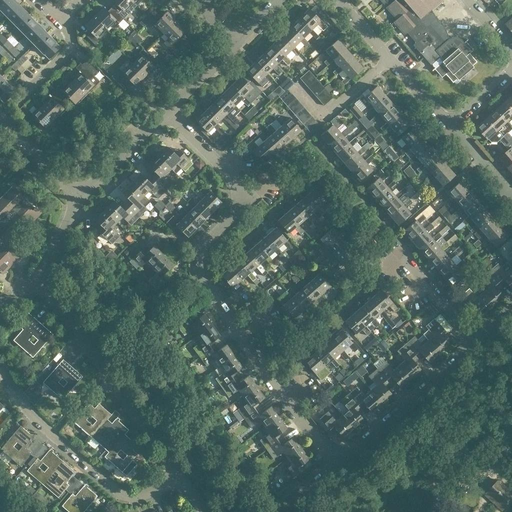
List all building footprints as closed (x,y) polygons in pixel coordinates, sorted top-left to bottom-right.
[(18,6),(12,0),(6,0),(0,6),(0,9),(7,17),(18,6)] [(112,0),(116,4),(111,8),(121,19),(123,20),(137,6),(130,0),(112,0)] [(462,42),(449,40),(432,12),(443,2),(441,0),(380,0),(381,1),(381,2),(384,6),(386,4),(388,7),(386,9),(392,15),(393,14),(398,19),(394,23),(394,24),(395,22),(400,28),(399,29),(405,36),(407,34),(416,44),(413,46),(431,66),(441,57),(444,61),(432,71),(433,72),(436,69),(443,77),(445,75),(453,84),(460,77),(461,78),(471,69),(470,69),(477,62),(469,54),(471,52),(464,44),(468,41),(467,40),(463,44),(462,43),(463,42),(462,42)] [(27,15),(18,6),(7,17),(16,26),(27,15)] [(98,13),(93,17),(106,29),(110,25),(114,28),(123,20),(121,19),(111,8),(107,12),(103,8),(102,8),(101,6),(96,11),(98,13)] [(309,9),(300,18),(312,30),(317,25),(323,31),(327,27),(321,21),(321,20),(325,16),(319,10),(315,15),(309,9)] [(167,12),(162,17),(158,12),(147,23),(156,32),(158,30),(163,35),(176,22),(172,17),(173,16),(169,11),(167,13),(167,12)] [(36,25),(27,15),(16,26),(25,35),(36,25)] [(97,38),(106,29),(93,17),(89,21),(88,19),(83,24),(85,25),(84,26),(89,30),(85,35),(95,45),(99,41),(97,38)] [(303,39),(303,38),(309,33),(315,39),(318,36),(312,30),(300,18),(291,27),(303,39)] [(176,48),(185,40),(180,35),(185,31),(185,30),(186,29),(182,24),(180,26),(176,22),(163,35),(168,40),(163,44),(176,57),(181,53),(176,48)] [(45,34),(36,25),(25,35),(34,45),(45,34)] [(291,27),(282,35),(294,47),(300,41),(306,47),(309,45),(303,38),(303,39),(291,27)] [(45,34),(34,45),(43,54),(48,59),(59,48),(54,43),(45,34)] [(282,35),(273,44),(285,56),(291,50),(297,56),(300,53),(294,47),(282,35)] [(9,51),(14,47),(8,41),(3,45),(9,51)] [(333,61),(346,50),(338,41),(325,52),(331,58),(324,64),(327,67),(334,62),(333,61)] [(273,44),(264,53),(276,65),(282,59),(288,65),(291,62),(285,56),(273,44)] [(14,47),(9,51),(15,58),(20,53),(14,47)] [(141,56),(131,65),(144,78),(148,73),(150,75),(154,70),(153,69),(149,64),(153,59),(143,49),(138,54),(141,56)] [(333,61),(334,62),(339,68),(333,73),(335,77),(342,71),(355,60),(346,50),(333,61)] [(7,53),(3,58),(9,64),(14,59),(7,53)] [(264,53),(255,62),(267,74),(273,68),(279,74),(282,71),(276,65),(264,53)] [(23,55),(17,61),(21,66),(27,60),(23,55)] [(342,71),(347,77),(341,83),(344,86),(350,81),(363,69),(355,60),(342,71)] [(21,66),(17,61),(11,67),(15,72),(21,66)] [(246,71),(258,83),(264,77),(270,83),(273,80),(267,74),(255,62),(246,71)] [(303,68),(305,67),(301,63),(296,67),(302,73),(305,71),(303,68)] [(81,73),(72,82),(85,94),(89,90),(90,91),(99,82),(93,76),(80,64),(76,68),(81,73)] [(144,78),(131,65),(123,74),(121,71),(116,76),(126,86),(130,82),(135,86),(137,87),(141,83),(140,82),(144,78)] [(304,84),(313,76),(309,72),(300,79),(304,84)] [(241,76),(232,85),(244,97),(250,91),(256,98),(263,91),(247,76),(244,79),(241,76)] [(317,81),(313,76),(304,84),(308,88),(317,81)] [(0,77),(0,99),(3,102),(14,92),(8,87),(9,87),(0,77)] [(272,99),(295,85),(291,80),(268,94),(272,99)] [(317,81),(308,88),(311,93),(320,85),(317,81)] [(57,86),(53,91),(63,101),(68,96),(75,103),(77,105),(82,100),(80,98),(85,94),(72,82),(63,92),(57,86)] [(235,106),(241,100),(247,106),(250,103),(244,97),(232,85),(223,94),(235,106)] [(320,85),(311,93),(315,97),(324,90),(320,85)] [(366,107),(364,110),(366,113),(373,108),(386,97),(377,87),(364,98),(370,104),(366,107)] [(283,102),(291,94),(287,90),(279,97),(283,102)] [(328,94),(324,90),(315,97),(320,102),(328,94)] [(51,97),(42,106),(55,119),(58,115),(60,116),(65,112),(63,110),(64,110),(59,105),(63,101),(53,91),(49,95),(51,97)] [(236,125),(236,124),(239,121),(235,116),(240,111),(235,106),(223,94),(214,103),(236,125)] [(291,94),(283,102),(287,107),(295,99),(291,94)] [(332,99),(328,94),(320,102),(323,107),(332,99)] [(386,97),(373,108),(378,114),(372,120),(375,123),(381,117),(394,106),(386,97)] [(299,103),(295,99),(287,107),(291,111),(299,103)] [(498,110),(497,111),(508,122),(511,118),(511,107),(507,102),(503,105),(501,104),(496,108),(498,110)] [(205,112),(217,124),(223,118),(236,131),(239,128),(236,124),(236,125),(214,103),(205,112)] [(303,108),(299,103),(291,111),(295,116),(303,108)] [(50,123),(55,119),(42,106),(33,115),(31,113),(26,117),(37,127),(41,123),(45,127),(46,127),(48,129),(52,125),(50,123)] [(355,106),(350,110),(359,120),(366,113),(364,110),(360,113),(355,106)] [(387,124),(381,129),(383,132),(389,127),(402,116),(394,106),(381,117),(387,124)] [(307,113),(303,108),(295,116),(299,120),(307,113)] [(257,117),(260,121),(270,113),(266,109),(257,117)] [(508,122),(497,111),(488,119),(500,132),(504,129),(502,127),(508,122)] [(208,133),(213,127),(221,135),(220,136),(226,142),(231,137),(217,124),(205,112),(196,121),(208,133)] [(307,113),(299,120),(303,125),(311,117),(307,113)] [(404,114),(402,116),(389,127),(395,133),(388,139),(391,142),(398,136),(411,125),(407,122),(409,120),(404,114)] [(281,127),(292,140),(301,132),(290,119),(284,124),(279,117),(275,121),(281,127)] [(311,117),(303,125),(307,129),(315,122),(311,117)] [(320,136),(323,140),(321,141),(325,146),(327,144),(328,146),(340,134),(335,129),(342,123),(339,119),(320,136)] [(488,119),(478,128),(492,143),(498,143),(501,141),(500,140),(504,136),(500,132),(488,119)] [(315,122),(307,129),(311,134),(319,126),(315,122)] [(241,135),(251,128),(248,123),(237,130),(241,135)] [(340,134),(328,146),(335,154),(348,143),(343,138),(356,127),(353,123),(340,134)] [(281,127),(275,132),(270,125),(266,128),(272,135),(283,148),(292,140),(281,127)] [(400,152),(403,155),(409,149),(422,138),(413,128),(401,140),(406,145),(402,149),(403,149),(400,152)] [(272,135),(266,140),(261,133),(257,136),(263,143),(263,142),(274,155),(283,148),(272,135)] [(422,138),(409,149),(415,156),(408,161),(411,164),(417,159),(430,147),(427,144),(429,142),(424,136),(422,138)] [(504,136),(500,140),(501,141),(508,149),(511,145),(509,142),(504,136)] [(348,143),(335,154),(343,164),(356,152),(361,148),(356,143),(358,141),(354,137),(348,143)] [(252,141),(248,144),(245,147),(251,154),(254,151),(265,164),(274,155),(263,142),(263,143),(257,147),(252,141)] [(356,152),(343,164),(351,173),(364,161),(359,156),(369,147),(366,143),(361,148),(356,152)] [(430,147),(417,159),(423,165),(416,171),(419,174),(426,168),(425,168),(438,157),(430,147)] [(168,148),(159,157),(171,170),(176,174),(181,169),(184,173),(193,165),(179,151),(175,155),(168,148)] [(511,148),(500,159),(509,168),(511,165),(511,148)] [(398,158),(394,154),(389,158),(393,162),(398,158)] [(370,156),(364,161),(351,173),(360,182),(372,171),(367,165),(373,159),(370,156)] [(171,170),(159,157),(149,167),(156,173),(152,177),(165,191),(174,183),(165,175),(171,170)] [(425,168),(426,168),(431,174),(425,180),(427,183),(434,178),(447,166),(438,157),(425,168)] [(434,178),(439,184),(433,190),(436,193),(455,176),(447,166),(434,178)] [(214,180),(204,170),(199,176),(209,186),(214,180)] [(374,176),(377,180),(366,189),(369,193),(367,195),(371,199),(373,198),(374,199),(387,187),(382,182),(388,176),(385,173),(384,174),(381,170),(374,176)] [(414,172),(408,177),(411,180),(417,175),(414,172)] [(165,191),(152,177),(148,181),(141,175),(131,184),(144,196),(149,191),(157,199),(165,191)] [(387,187),(374,199),(382,208),(395,197),(390,191),(396,185),(393,182),(387,187)] [(448,193),(452,198),(438,211),(441,215),(456,203),(469,191),(460,182),(448,193)] [(144,196),(131,184),(122,193),(128,200),(125,204),(138,218),(147,210),(143,206),(148,201),(144,196)] [(12,188),(0,200),(0,272),(2,274),(20,255),(7,242),(23,225),(26,228),(40,214),(34,208),(12,187),(12,188)] [(314,190),(305,198),(316,210),(321,205),(327,212),(331,209),(314,190)] [(201,201),(213,212),(222,204),(210,192),(204,197),(198,191),(195,195),(201,201)] [(395,197),(382,208),(385,211),(383,213),(387,217),(387,218),(389,216),(390,217),(403,206),(402,206),(398,200),(404,194),(401,191),(395,197)] [(469,191),(456,203),(460,208),(454,213),(457,217),(464,211),(476,200),(474,197),(476,196),(471,191),(469,192),(469,191)] [(430,192),(425,195),(429,200),(434,197),(430,192)] [(412,198),(415,201),(420,196),(417,193),(412,198)] [(179,205),(184,200),(179,196),(175,201),(179,205)] [(305,198),(296,206),(307,218),(313,213),(318,220),(322,217),(316,210),(305,198)] [(201,201),(196,206),(190,200),(186,203),(193,209),(205,221),(213,212),(201,201)] [(403,206),(390,217),(398,226),(411,215),(406,209),(412,204),(409,200),(402,206),(403,206)] [(476,200),(464,211),(468,217),(462,222),(465,226),(472,221),(484,209),(482,206),(484,205),(479,200),(477,201),(476,200)] [(114,201),(105,211),(117,223),(122,218),(130,226),(138,218),(125,204),(121,208),(114,201)] [(296,206),(287,213),(298,226),(303,221),(309,228),(313,225),(307,218),(296,206)] [(205,221),(193,209),(188,214),(181,208),(178,211),(181,214),(196,229),(205,221)] [(472,221),(476,226),(470,232),(473,235),(480,230),(492,218),(484,209),(472,221)] [(117,223),(105,211),(95,220),(101,227),(97,231),(111,245),(120,237),(111,228),(117,223)] [(414,219),(416,221),(422,215),(426,219),(429,216),(425,213),(424,211),(414,219)] [(298,226),(287,213),(278,221),(289,234),(294,229),(300,236),(304,232),(298,226)] [(335,213),(331,217),(335,221),(339,218),(335,213)] [(173,217),(170,220),(166,224),(173,231),(176,227),(187,238),(191,235),(193,237),(197,232),(195,230),(196,229),(181,214),(176,219),(173,217)] [(411,241),(424,230),(419,225),(426,219),(422,215),(416,221),(403,232),(406,236),(405,237),(408,242),(409,242),(411,241)] [(480,230),(484,235),(478,240),(481,244),(488,239),(500,228),(492,218),(480,230)] [(430,224),(424,230),(411,241),(419,250),(432,239),(427,233),(433,228),(430,224)] [(276,228),(272,231),(270,229),(265,234),(267,236),(266,236),(278,249),(283,244),(289,250),(292,247),(276,228)] [(500,228),(488,239),(492,244),(486,250),(489,253),(496,247),(508,237),(500,228)] [(332,229),(320,240),(325,245),(318,251),(322,255),(328,249),(341,238),(332,229)] [(432,239),(419,250),(427,259),(440,248),(435,243),(442,237),(438,233),(432,239)] [(126,238),(130,243),(134,239),(129,235),(126,238)] [(266,236),(257,244),(268,257),(274,252),(280,258),(283,255),(278,249),(266,236)] [(341,238),(328,249),(333,254),(326,260),(329,264),(336,258),(349,247),(341,238)] [(440,248),(427,259),(435,268),(448,257),(443,252),(450,246),(446,242),(440,248)] [(257,244),(248,252),(259,265),(260,265),(265,260),(271,266),(274,263),(268,257),(257,244)] [(151,268),(163,256),(154,246),(147,253),(143,248),(129,262),(137,271),(146,262),(151,268)] [(460,246),(454,251),(457,255),(463,250),(460,246)] [(349,247),(336,258),(340,263),(339,265),(339,267),(340,269),(333,275),(338,281),(349,271),(345,267),(357,256),(349,247)] [(128,249),(124,253),(128,257),(132,253),(128,249)] [(302,256),(298,251),(293,256),(297,261),(302,256)] [(448,257),(435,268),(443,277),(456,266),(451,261),(457,255),(454,251),(448,257)] [(259,265),(248,252),(239,260),(250,273),(256,268),(261,274),(265,271),(260,265),(259,265)] [(163,256),(151,268),(156,273),(148,281),(156,290),(170,276),(166,272),(173,266),(163,256)] [(239,260),(230,268),(241,280),(247,276),(252,282),(256,279),(250,273),(239,260)] [(326,260),(317,268),(320,272),(329,264),(326,260)] [(462,261),(456,266),(443,277),(451,287),(464,275),(459,270),(465,264),(462,261)] [(511,269),(511,268),(505,273),(498,265),(489,272),(502,287),(506,283),(511,289),(511,269)] [(241,280),(230,268),(221,276),(232,289),(238,284),(243,290),(247,287),(241,280)] [(502,287),(489,272),(480,280),(488,288),(482,293),(494,306),(504,298),(498,291),(502,287)] [(330,287),(319,274),(314,279),(308,273),(304,276),(310,282),(321,295),(330,287)] [(470,282),(466,277),(462,281),(456,286),(460,291),(466,286),(470,282)] [(321,295),(310,282),(305,287),(299,280),(295,284),(301,290),(312,303),(321,295)] [(286,292),(292,298),(303,311),(312,303),(301,290),(295,295),(290,289),(286,292)] [(494,306),(482,293),(476,298),(469,289),(460,297),(473,312),(478,308),(484,315),(494,306)] [(381,290),(372,299),(383,311),(389,306),(394,313),(398,310),(392,303),(381,290)] [(294,319),(303,311),(292,298),(286,292),(277,300),(283,306),(294,319)] [(383,311),(372,299),(363,306),(374,319),(380,314),(385,321),(389,318),(383,311)] [(374,319),(363,306),(354,314),(365,327),(370,332),(375,328),(376,329),(380,325),(374,319)] [(26,311),(15,323),(23,330),(13,341),(32,358),(53,335),(26,311)] [(365,327),(354,314),(345,322),(356,335),(362,330),(367,336),(371,333),(370,332),(365,327)] [(198,336),(212,326),(204,315),(196,320),(193,315),(177,327),(184,337),(193,330),(198,336)] [(426,339),(439,354),(449,345),(443,338),(448,334),(435,319),(426,327),(429,331),(424,335),(427,339),(426,339)] [(220,337),(212,326),(198,336),(202,342),(193,349),(199,358),(213,348),(215,346),(212,342),(220,337)] [(357,350),(341,331),(337,334),(336,332),(331,336),(332,338),(332,339),(343,351),(348,346),(354,353),(357,350)] [(426,339),(421,344),(414,337),(406,345),(419,359),(423,356),(429,363),(439,354),(426,339)] [(374,338),(370,342),(374,348),(379,343),(374,338)] [(343,351),(332,339),(323,347),(334,359),(339,354),(345,361),(349,357),(343,351)] [(419,359),(406,345),(397,352),(405,361),(399,366),(411,379),(421,370),(415,363),(419,359)] [(234,357),(226,346),(219,351),(215,346),(213,348),(199,358),(206,368),(216,361),(220,367),(234,357)] [(323,347),(320,349),(318,347),(313,352),(315,353),(314,354),(325,367),(330,362),(336,369),(339,365),(334,359),(323,347)] [(314,354),(310,357),(309,355),(304,359),(306,361),(304,362),(315,375),(321,370),(327,376),(330,373),(325,367),(314,354)] [(234,373),(242,367),(234,357),(220,367),(214,371),(219,377),(215,379),(222,389),(235,379),(238,377),(234,373)] [(82,377),(63,360),(42,383),(62,400),(82,377)] [(411,379),(399,366),(393,371),(386,362),(377,369),(390,384),(394,381),(401,388),(411,379)] [(38,364),(33,371),(38,375),(44,369),(38,364)] [(390,384),(377,369),(369,377),(376,386),(371,391),(382,404),(392,395),(386,388),(390,384)] [(241,382),(238,377),(235,379),(222,389),(228,398),(238,391),(242,397),(256,387),(248,376),(241,382)] [(349,377),(343,382),(347,387),(353,382),(349,377)] [(357,387),(355,389),(351,385),(345,391),(348,395),(361,409),(366,406),(372,413),(382,404),(371,391),(365,396),(357,387)] [(244,420),(260,408),(257,404),(264,398),(256,387),(242,397),(237,401),(241,407),(237,410),(244,420)] [(33,395),(35,393),(29,388),(24,394),(30,399),(29,400),(34,405),(39,400),(33,395)] [(98,404),(102,400),(93,392),(85,401),(90,405),(74,423),(91,438),(111,415),(98,404)] [(361,409),(348,395),(340,402),(347,411),(342,416),(353,429),(364,420),(357,413),(361,409)] [(263,413),(260,408),(244,420),(251,429),(260,422),(265,428),(279,418),(271,407),(263,413)] [(111,415),(91,438),(105,451),(108,453),(124,435),(128,431),(116,419),(119,415),(115,411),(111,415)] [(353,429),(342,416),(336,421),(328,412),(320,419),(333,434),(337,431),(343,438),(353,429)] [(279,418),(265,428),(269,434),(260,441),(266,450),(282,439),(279,434),(287,429),(279,418)] [(43,446),(20,427),(0,450),(20,467),(30,455),(33,457),(43,446)] [(137,455),(141,459),(146,454),(124,435),(108,453),(104,457),(126,477),(137,465),(132,461),(137,455)] [(286,443),(282,439),(266,450),(273,460),(283,453),(287,459),(301,449),(293,438),(286,443)] [(43,446),(33,457),(36,460),(30,467),(26,471),(42,485),(62,461),(49,450),(49,451),(43,446)] [(301,449),(287,459),(292,465),(282,472),(289,481),(305,470),(301,465),(309,460),(301,449)] [(105,451),(98,459),(101,461),(104,457),(108,453),(105,451)] [(33,457),(27,464),(30,467),(36,460),(33,457)] [(484,457),(479,463),(487,471),(492,465),(484,457)] [(75,472),(62,461),(42,485),(58,498),(65,490),(68,492),(78,481),(72,476),(75,472)] [(133,487),(140,481),(134,474),(127,480),(133,487)] [(78,481),(68,492),(71,495),(61,507),(67,511),(84,511),(97,497),(84,485),(84,486),(78,481)] [(503,511),(506,507),(503,505),(511,495),(511,492),(498,481),(486,496),(503,511)]
